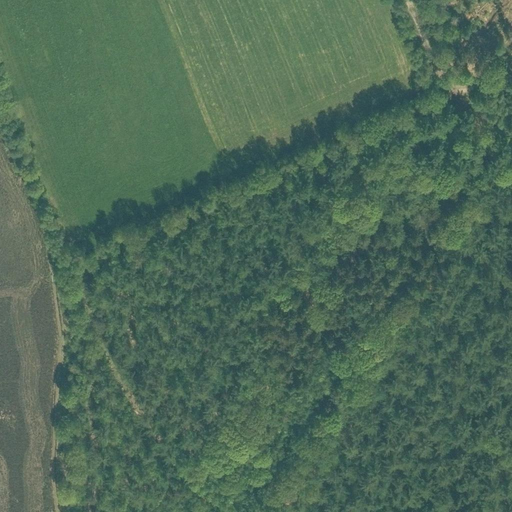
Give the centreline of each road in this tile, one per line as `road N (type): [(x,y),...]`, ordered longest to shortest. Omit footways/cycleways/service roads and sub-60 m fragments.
road 1 (track): [(83,264),(452,94)]
road 2 (track): [(83,264),(95,321),(147,423),(184,472),(245,511)]
